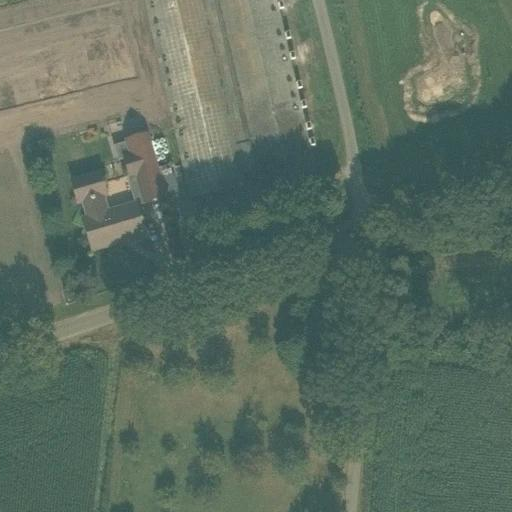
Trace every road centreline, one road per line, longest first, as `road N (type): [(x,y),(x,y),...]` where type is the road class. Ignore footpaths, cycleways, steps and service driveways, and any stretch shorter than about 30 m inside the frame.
road 1 (unclassified): [(0,343),(369,228)]
road 2 (unclassified): [(345,511),(369,228)]
road 3 (unclassified): [(369,228),(317,0)]
road 4 (unclassified): [(369,228),(511,180)]
